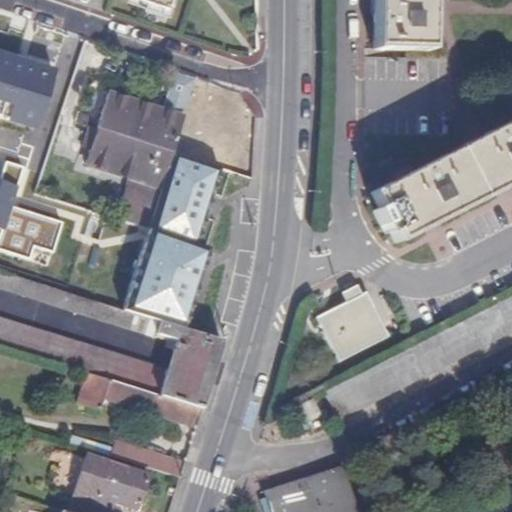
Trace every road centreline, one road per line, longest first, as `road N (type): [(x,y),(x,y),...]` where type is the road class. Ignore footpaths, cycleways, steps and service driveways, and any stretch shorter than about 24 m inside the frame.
road 1 (residential): [(218,446),(243,458),(285,457),(350,441),(511,357)]
road 2 (tertiary): [(237,383),(274,257),(283,89)]
road 3 (residential): [(283,89),(8,0)]
road 4 (residential): [(237,383),(0,307)]
